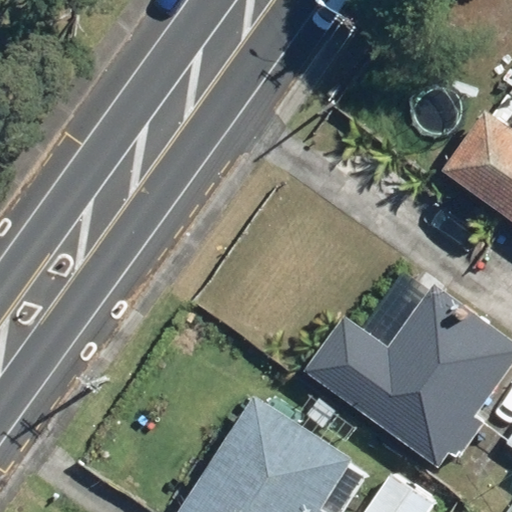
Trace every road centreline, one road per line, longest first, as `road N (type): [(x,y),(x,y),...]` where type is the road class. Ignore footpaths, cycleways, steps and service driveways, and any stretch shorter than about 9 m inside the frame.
road 1 (secondary): [(113,195),(258,0)]
road 2 (secondary): [(113,195),(118,254),(30,374),(0,381)]
road 3 (secondary): [(0,289),(59,211),(113,195)]
